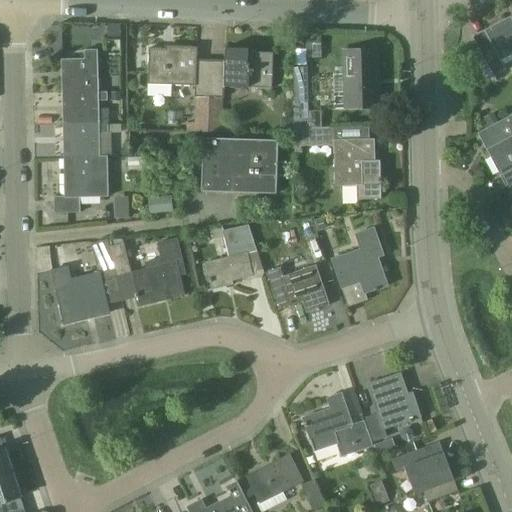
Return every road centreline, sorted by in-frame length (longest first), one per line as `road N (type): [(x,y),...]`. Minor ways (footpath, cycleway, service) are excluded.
road 1 (residential): [(422,10),(24,0)]
road 2 (residential): [(24,371),(12,0)]
road 3 (residential): [(24,371),(221,336),(251,347),(271,372)]
road 4 (residential): [(69,511),(249,422),(271,372)]
road 5 (residential): [(271,372),(434,314)]
road 6 (tertiary): [(424,177),(422,10)]
road 7 (residential): [(67,511),(24,371)]
road 8 (residential): [(511,270),(467,185),(424,177)]
road 9 (tertiary): [(434,314),(424,177)]
